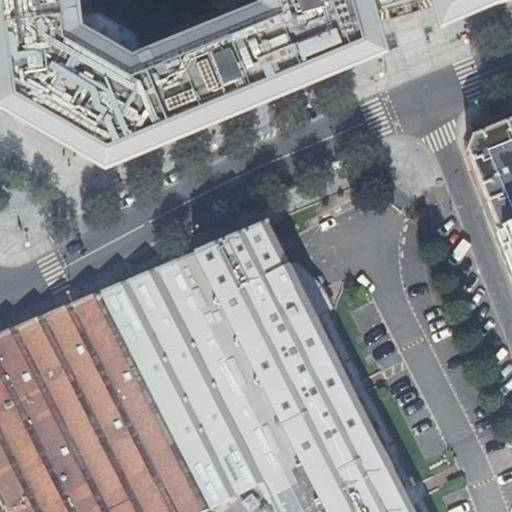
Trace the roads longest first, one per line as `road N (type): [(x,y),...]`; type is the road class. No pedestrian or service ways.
road 1 (secondary): [(426,100),(240,178),(0,299)]
road 2 (residential): [(426,100),(511,315)]
